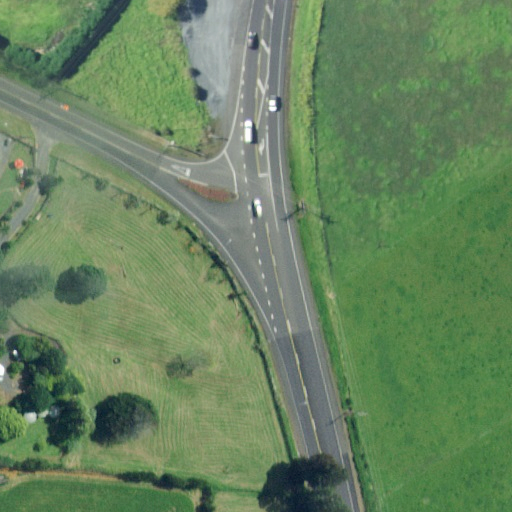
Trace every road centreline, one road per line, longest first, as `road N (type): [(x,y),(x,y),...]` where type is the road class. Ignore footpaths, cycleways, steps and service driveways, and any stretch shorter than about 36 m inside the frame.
road 1 (secondary): [(266,232),(335,511)]
road 2 (secondary): [(266,0),(256,171)]
road 3 (tertiary): [(266,232),(209,210),(127,155)]
road 4 (tertiary): [(127,155),(0,92)]
road 5 (tertiary): [(127,155),(213,176),(256,171)]
